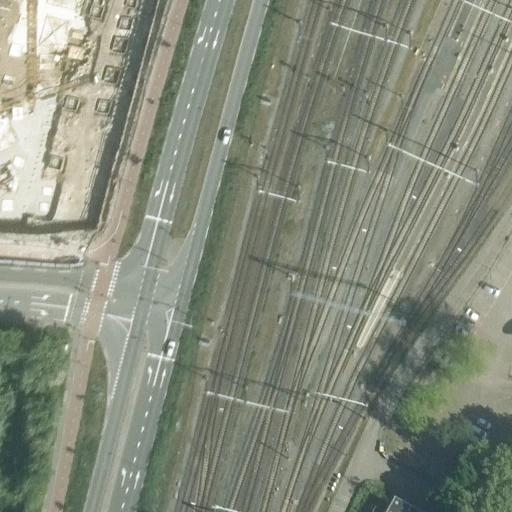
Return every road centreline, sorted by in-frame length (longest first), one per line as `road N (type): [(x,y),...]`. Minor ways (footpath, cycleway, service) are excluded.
road 1 (unknown): [(511,211),(359,511)]
road 2 (secondary): [(184,297),(264,0)]
road 3 (secondary): [(228,0),(148,289)]
road 4 (secondary): [(137,329),(90,511)]
road 5 (secondary): [(128,511),(172,340)]
road 6 (unclassified): [(148,289),(0,275)]
road 7 (unclassified): [(0,304),(69,309),(137,329)]
